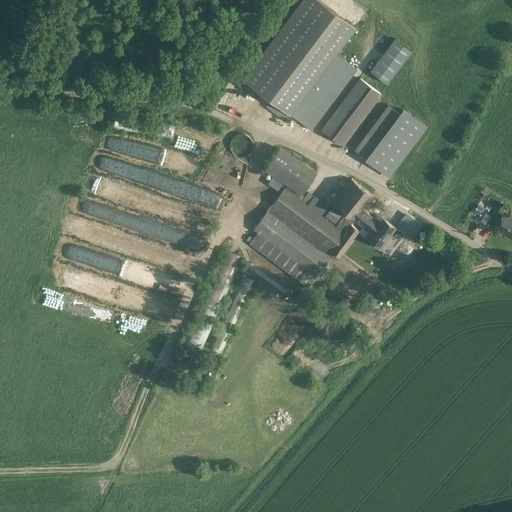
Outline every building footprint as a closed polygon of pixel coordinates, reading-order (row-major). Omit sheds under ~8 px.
[(354,27),(317,0),(302,0),(243,78),(310,128),(355,68),(334,53),(354,27)] [(385,83),(410,50),(393,37),(368,70),(385,83)] [(360,78),(321,129),(342,145),(381,94),(360,78)] [(388,105),(355,149),(366,158),(399,114),(388,105)] [(174,123),(114,114),(112,129),(172,138),(174,123)] [(126,140),(85,130),(82,142),(133,154),(135,145),(126,143),(126,140)] [(244,134),(241,133),(238,134),(236,134),(234,135),(233,136),(232,137),(231,139),(230,141),(230,142),(229,145),(230,148),(230,149),(231,151),(232,153),(233,154),(235,155),(237,156),(239,156),(242,156),(243,156),(245,156),(247,155),(249,153),(250,152),(251,151),(252,149),(252,148),(252,146),(253,145),(252,143),(252,142),(252,141),(251,139),(249,137),(248,135),(246,134),(244,134)] [(248,164),(219,147),(198,181),(230,200),(233,194),(242,184),(248,164)] [(316,171),(279,147),(264,168),(302,192),(316,171)] [(373,195),(351,178),(332,202),(362,225),(369,231),(377,221),(375,219),(362,209),(366,204),(373,195)] [(344,232),(283,187),(270,205),(319,242),(333,252),(339,256),(362,225),(353,219),(344,232)] [(378,199),(373,195),(366,204),(369,206),(372,206),(378,199)] [(81,201),(79,209),(98,215),(100,208),(81,201)] [(319,242),(270,205),(253,228),(257,231),(316,274),(333,252),(319,242)] [(503,215),(496,211),(487,225),(494,230),(496,227),(503,215)] [(511,217),(504,213),(503,215),(496,227),(511,237),(511,217)] [(379,214),(375,219),(377,221),(369,231),(365,236),(379,247),(395,227),(379,214)] [(74,219),(70,228),(102,243),(106,234),(74,219)] [(154,222),(141,222),(142,233),(155,233),(154,222)] [(316,274),(257,231),(249,242),(307,286),(316,274)] [(93,263),(97,255),(65,243),(62,252),(93,263)] [(223,246),(199,300),(219,309),(243,255),(223,246)] [(241,273),(207,346),(221,352),(255,279),(241,273)] [(103,308),(38,287),(34,299),(99,320),(103,308)] [(219,309),(199,300),(181,341),(201,350),(219,309)]
